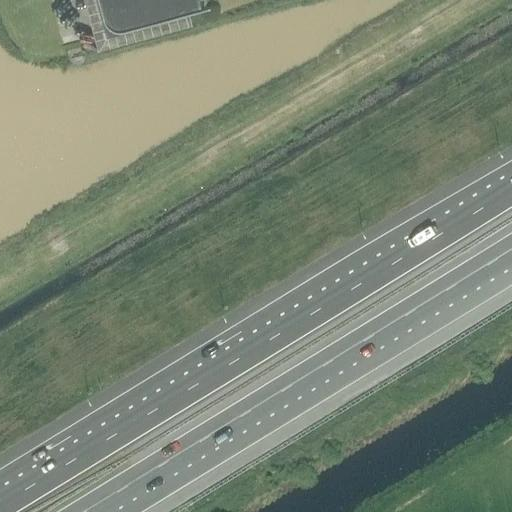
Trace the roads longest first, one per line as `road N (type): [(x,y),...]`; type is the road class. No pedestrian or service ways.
road 1 (motorway): [(511,186),(0,504)]
road 2 (motorway): [(86,511),(511,252)]
